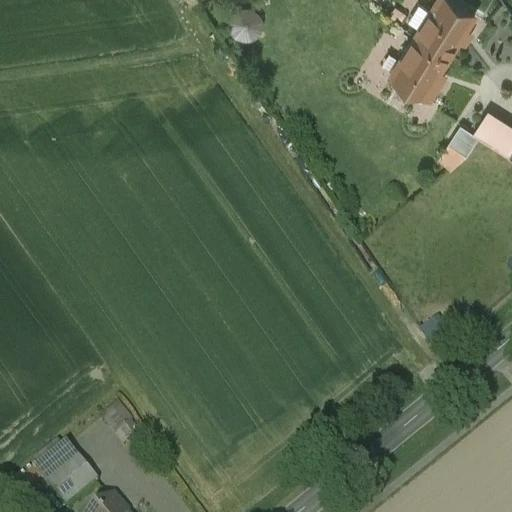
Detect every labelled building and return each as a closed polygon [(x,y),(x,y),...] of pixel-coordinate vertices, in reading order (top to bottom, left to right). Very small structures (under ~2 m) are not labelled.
[(449,0),(437,0),(391,73),(429,97),(440,79),(434,76),(473,14),(449,0)] [(262,39),(263,9),(231,8),(230,38),(262,39)] [(474,131),(460,122),(438,159),(457,170),(476,137),(511,157),(511,121),(488,107),(474,131)] [(132,422),(117,404),(99,419),(115,435),(129,424),(132,422)] [(129,424),(115,435),(124,446),(138,435),(129,424)] [(98,483),(67,446),(35,472),(66,510),(98,483)] [(121,511),(112,500),(97,511),(121,511)]
